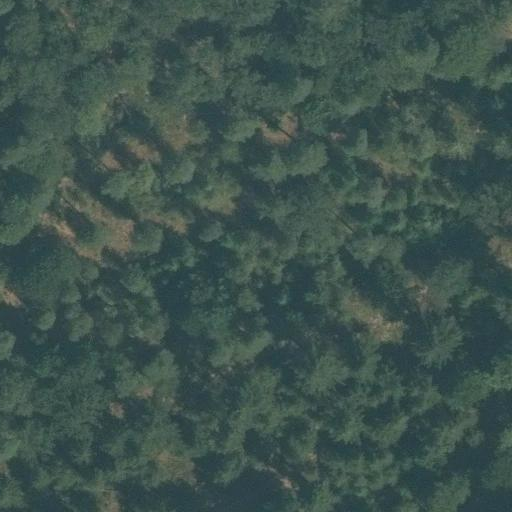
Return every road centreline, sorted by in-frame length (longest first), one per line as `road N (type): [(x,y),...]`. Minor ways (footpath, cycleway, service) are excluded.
road 1 (track): [(0,469),(511,267)]
road 2 (track): [(83,0),(0,185)]
